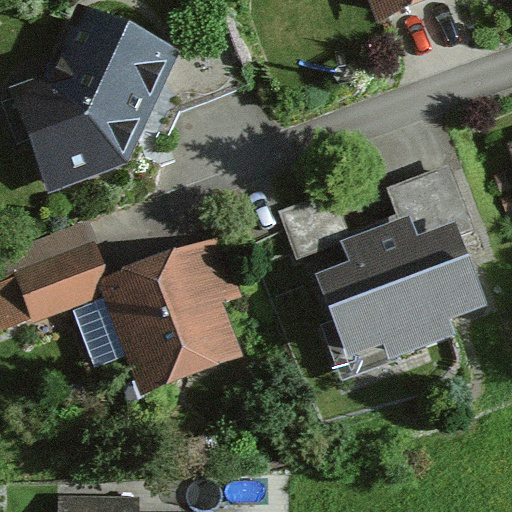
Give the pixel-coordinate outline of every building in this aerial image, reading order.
[(345,0),(355,29),(444,0),(345,0)] [(151,70),(37,17),(0,97),(0,153),(23,192),(100,179),(151,70)] [(511,145),(502,150),(511,178),(511,145)] [(330,203),(267,225),(318,372),(460,322),(435,252),(464,242),(440,174),(377,197),(388,230),(345,245),(330,203)] [(80,239),(2,263),(21,328),(95,306),(121,391),(209,365),(195,319),(227,309),(208,246),(93,280),(80,239)]
